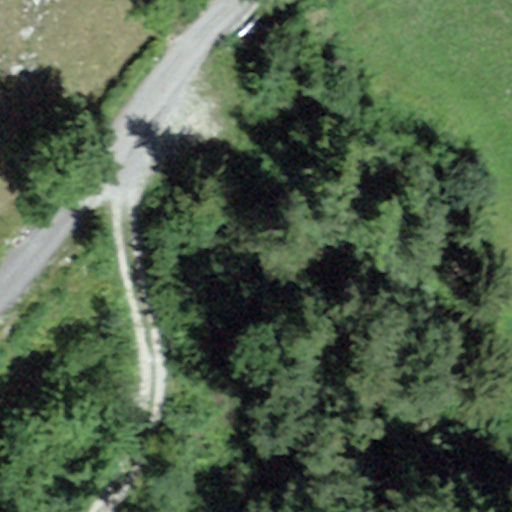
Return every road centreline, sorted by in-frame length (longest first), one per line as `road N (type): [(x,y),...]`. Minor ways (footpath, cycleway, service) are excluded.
road 1 (track): [(134,129),(132,265),(156,389),(102,511)]
road 2 (unclassified): [(244,0),(0,288)]
